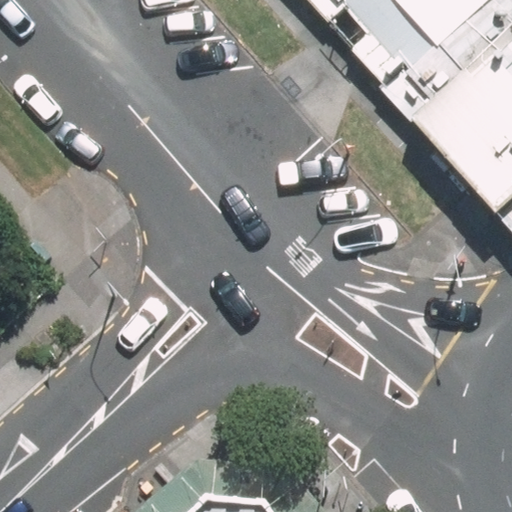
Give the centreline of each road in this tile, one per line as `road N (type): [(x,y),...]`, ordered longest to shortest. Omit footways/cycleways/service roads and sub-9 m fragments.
road 1 (residential): [(269,268),(0,510)]
road 2 (residential): [(269,268),(41,0)]
road 3 (residential): [(511,438),(370,358),(269,268)]
